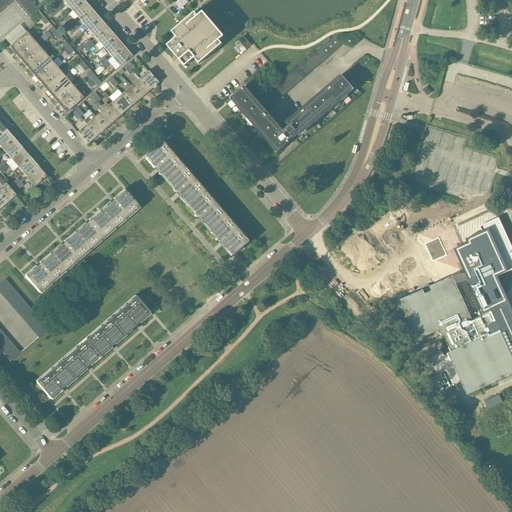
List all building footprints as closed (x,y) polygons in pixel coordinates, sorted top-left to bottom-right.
[(5,0),(0,0),(0,2),(5,9),(10,5),(5,0)] [(31,2),(29,0),(24,0),(18,6),(22,10),(31,2)] [(83,1),(82,0),(64,0),(63,1),(72,11),(83,1)] [(180,0),(179,0),(175,4),(180,10),(185,6),(180,0)] [(83,1),(72,11),(79,20),(91,10),(83,1)] [(26,15),(35,7),(31,2),(22,10),(26,15)] [(51,11),(59,5),(56,2),(49,8),(51,11)] [(54,15),(61,8),(59,5),(51,11),(54,15)] [(39,11),(35,7),(26,15),(30,19),(39,11)] [(99,19),(91,10),(79,20),(88,29),(99,19)] [(167,46),(178,59),(185,67),(195,59),(199,64),(222,45),(219,41),(224,37),(216,28),(211,33),(205,25),(210,21),(203,12),(198,17),(195,13),(172,32),(176,38),(167,46)] [(99,19),(88,29),(96,39),(107,28),(99,19)] [(68,30),(75,24),(72,21),(65,27),(68,30)] [(6,38),(12,44),(27,31),(21,24),(6,38)] [(71,34),(78,28),(75,24),(68,30),(71,34)] [(115,38),(107,28),(96,39),(104,48),(115,38)] [(53,35),(49,31),(39,39),(43,43),(53,35)] [(9,48),(16,55),(33,40),(27,33),(9,48)] [(330,41),(338,50),(343,46),(335,37),(330,41)] [(124,47),(115,38),(104,48),(111,57),(124,47)] [(84,49),(91,42),(88,39),(81,46),(84,49)] [(16,55),(22,62),(39,47),(33,40),(16,55)] [(333,54),(338,50),(330,41),(326,45),(333,54)] [(91,42),(84,49),(87,52),(94,46),(91,42)] [(329,58),(333,54),(326,45),(321,48),(329,58)] [(39,47),(22,62),(28,69),(46,54),(39,47)] [(132,57),(124,47),(111,57),(120,67),(132,57)] [(324,62),(329,58),(321,48),(316,52),(324,62)] [(319,66),(324,62),(316,52),(312,56),(319,66)] [(28,69),(35,77),(52,62),(46,54),(28,69)] [(315,70),(319,66),(312,56),(307,60),(315,70)] [(100,67),(107,61),(104,58),(97,64),(100,67)] [(310,74),(315,70),(307,60),(302,64),(310,74)] [(103,71),(110,65),(107,61),(100,67),(103,71)] [(52,62),(35,77),(41,84),(58,69),(52,62)] [(136,69),(130,63),(127,65),(133,72),(136,69)] [(306,78),(310,74),(302,64),(298,68),(306,78)] [(127,65),(123,68),(129,75),(133,72),(127,65)] [(301,82),(306,78),(298,68),(293,72),(301,82)] [(41,84),(47,91),(65,76),(58,69),(41,84)] [(139,80),(149,91),(158,83),(148,72),(139,80)] [(296,86),(301,82),(293,72),(288,76),(296,86)] [(65,76),(47,91),(54,99),(71,84),(65,76)] [(99,81),(95,76),(91,79),(87,82),(92,87),(99,81)] [(268,109),(261,100),(256,104),(244,90),(245,90),(244,89),(245,88),(246,89),(246,88),(245,87),(230,99),(231,101),(232,101),(231,100),(232,98),(278,152),(277,153),(276,152),(276,153),(277,154),(290,143),(288,142),(297,134),(300,137),(302,136),(301,135),(300,136),(299,135),(352,90),(353,91),(352,92),(353,92),(354,91),(342,76),(340,77),(341,78),(341,77),(343,79),(290,124),(289,122),(290,122),(289,121),(288,122),(291,126),(282,134),(264,113),(268,109)] [(292,89),(296,86),(288,76),(284,80),(292,89)] [(118,85),(112,78),(109,80),(115,88),(118,85)] [(109,80),(106,83),(112,90),(115,88),(109,80)] [(140,99),(149,91),(139,80),(130,87),(140,99)] [(287,93),(292,89),(284,80),(279,84),(287,93)] [(54,99),(60,106),(77,91),(71,84),(54,99)] [(282,97),(287,93),(279,84),(274,88),(282,97)] [(121,95),(131,107),(140,99),(130,87),(121,95)] [(427,87),(423,90),(428,96),(432,93),(427,87)] [(278,101),(282,97),(274,88),(270,92),(278,101)] [(77,91),(60,106),(67,113),(84,98),(77,91)] [(108,98),(112,103),(122,114),(131,107),(121,95),(117,91),(108,98)] [(273,105),(278,101),(270,92),(265,96),(273,105)] [(95,93),(92,95),(92,96),(98,103),(101,100),(95,93)] [(92,96),(88,99),(94,106),(98,103),(92,96)] [(268,109),(273,105),(265,96),(261,100),(268,109)] [(20,113),(28,106),(21,97),(12,103),(20,113)] [(114,121),(122,114),(112,103),(107,107),(104,110),(114,121)] [(114,121),(104,110),(100,105),(96,108),(101,113),(95,118),(105,129),(114,121)] [(83,115),(77,108),(74,111),(80,118),(83,115)] [(32,111),(23,119),(27,123),(36,115),(32,111)] [(74,111),(71,114),(77,121),(80,118),(74,111)] [(97,137),(105,129),(95,118),(90,113),(81,120),(86,125),(97,137)] [(87,145),(97,137),(86,125),(77,133),(87,145)] [(0,147),(2,150),(14,140),(14,139),(12,135),(9,134),(6,131),(0,135),(0,147)] [(15,141),(14,140),(2,150),(10,160),(22,149),(19,146),(18,141),(15,141)] [(147,156),(169,181),(185,167),(164,142),(147,156)] [(28,154),(25,153),(22,149),(10,160),(18,169),(30,159),(29,158),(28,154)] [(31,159),(30,159),(18,169),(26,178),(38,168),(35,164),(34,160),(31,159)] [(185,167),(169,181),(190,206),(207,192),(185,167)] [(38,168),(26,178),(34,188),(46,177),(45,176),(44,172),(41,171),(38,168)] [(0,185),(2,187),(0,188),(0,196),(7,204),(15,196),(5,184),(1,180),(0,180),(0,185)] [(10,186),(13,189),(20,183),(17,180),(10,186)] [(20,183),(13,189),(16,192),(23,186),(20,183)] [(100,212),(114,229),(139,207),(125,191),(100,212)] [(190,206),(212,231),(228,217),(207,192),(190,206)] [(75,234),(89,250),(114,229),(100,212),(75,234)] [(228,217),(212,231),(233,256),(250,242),(228,217)] [(422,290),(400,301),(418,340),(441,330),(451,353),(448,354),(467,395),(511,374),(511,308),(507,297),(499,280),(498,277),(502,275),(511,270),(511,246),(499,218),(480,227),(482,232),(466,240),(467,244),(461,247),(466,259),(460,262),(463,268),(484,315),(472,320),(452,277),(430,287),(429,285),(421,288),(422,290)] [(75,234),(50,255),(64,272),(89,250),(75,234)] [(64,272),(50,255),(25,277),(40,293),(64,272)] [(0,291),(9,284),(6,279),(0,284),(0,291)] [(0,291),(0,293),(3,296),(13,288),(9,284),(0,291)] [(16,292),(13,288),(3,296),(6,300),(16,292)] [(20,296),(16,292),(6,300),(10,305),(20,296)] [(23,300),(20,296),(10,305),(13,309),(23,300)] [(111,318),(125,335),(150,313),(136,297),(111,318)] [(27,304),(23,300),(13,309),(17,313),(27,304)] [(31,309),(27,304),(17,313),(20,317),(31,309)] [(34,313),(31,309),(20,317),(24,321),(34,313)] [(38,317),(34,313),(24,321),(28,325),(38,317)] [(41,321),(38,317),(28,325),(31,329),(41,321)] [(125,335),(111,318),(86,340),(101,356),(125,335)] [(41,321),(31,329),(35,334),(45,325),(41,321)] [(45,325),(35,334),(38,338),(45,332),(48,329),(45,325)] [(0,349),(10,341),(6,337),(0,342),(0,349)] [(101,356),(86,340),(61,361),(76,378),(101,356)] [(14,345),(10,341),(0,349),(0,350),(3,354),(14,345)] [(17,349),(14,345),(3,354),(7,358),(17,349)] [(21,353),(17,349),(7,358),(10,362),(21,353)] [(76,378),(61,361),(37,383),(51,399),(76,378)] [(445,391),(454,410),(464,405),(455,386),(445,391)] [(499,395),(484,402),(488,409),(502,402),(499,395)]
